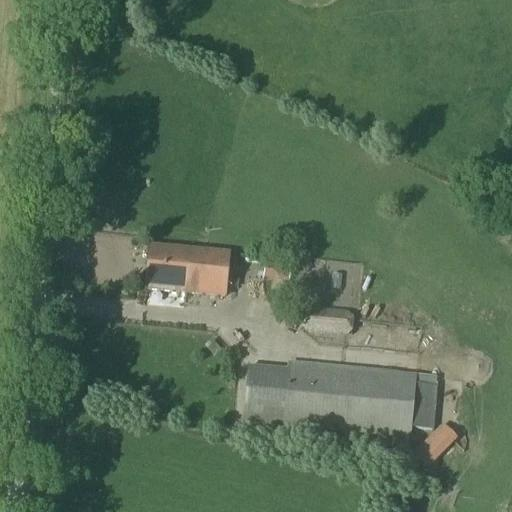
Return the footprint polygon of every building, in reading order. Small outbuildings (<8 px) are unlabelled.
[(146,293),(224,301),(228,257),(149,250),(146,293)] [(297,301),(344,302),(345,266),(326,265),(326,261),(297,261),(297,301)] [(262,281),(288,285),(291,268),(266,263),(262,281)] [(345,342),(353,336),(353,320),(348,315),(308,311),(301,316),(300,332),(306,339),(345,342)] [(117,343),(131,347),(134,335),(121,331),(117,343)] [(246,372),(242,427),(410,442),(416,378),(287,365),(286,376),(246,372)] [(437,479),(462,456),(453,447),(457,443),(442,428),(412,458),(427,473),(430,470),(437,479)]
